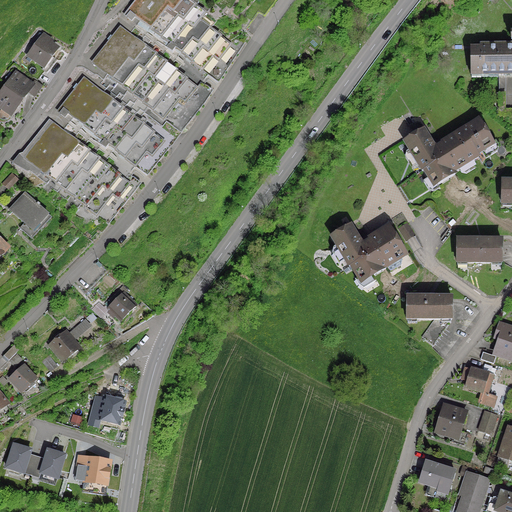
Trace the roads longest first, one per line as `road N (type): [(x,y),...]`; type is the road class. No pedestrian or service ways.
road 1 (residential): [(0,346),(151,189),(284,0)]
road 2 (secondary): [(169,326),(409,0)]
road 3 (residential): [(388,511),(420,407),(511,286)]
road 4 (secondary): [(126,511),(150,381),(169,326)]
road 5 (residential): [(101,0),(55,85),(0,159)]
road 6 (track): [(0,447),(13,428),(50,405),(138,358),(159,355)]
